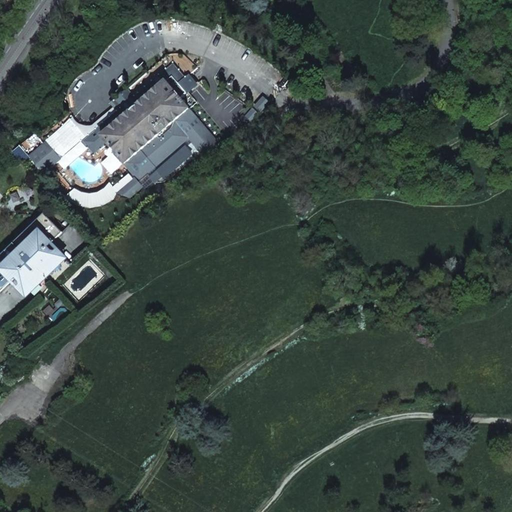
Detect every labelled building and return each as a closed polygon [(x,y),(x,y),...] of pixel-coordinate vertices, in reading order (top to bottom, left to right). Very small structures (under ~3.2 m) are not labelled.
[(94,156),(109,144),(139,180),(188,137),(203,155),(217,143),(181,99),(188,93),(180,84),(187,78),(174,63),(135,96),(131,91),(116,103),(121,109),(82,141),(94,156)] [(84,135),(69,120),(33,155),(48,171),(84,135)] [(135,178),(116,193),(130,198),(143,187),(135,178)] [(44,214),(0,256),(0,291),(1,292),(11,281),(16,277),(27,288),(31,292),(37,298),(72,264),(62,254),(58,259),(47,247),(52,243),(62,233),(44,214)] [(62,254),(52,243),(47,247),(58,259),(62,254)] [(27,288),(16,277),(11,281),(26,297),(31,292),(27,288)]
